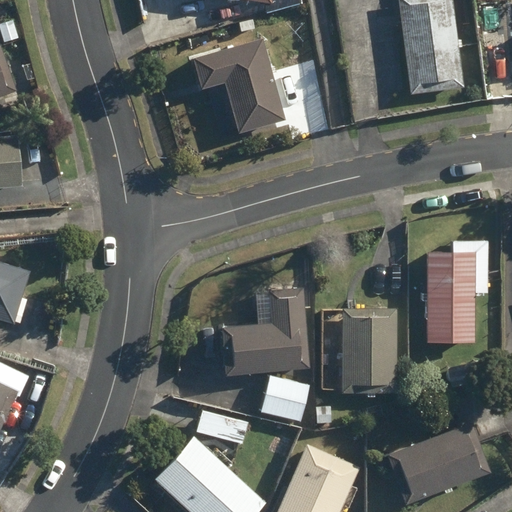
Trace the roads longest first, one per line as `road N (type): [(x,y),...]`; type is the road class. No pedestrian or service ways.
road 1 (residential): [(511,150),(132,234)]
road 2 (residential): [(132,234),(114,366),(84,463),(50,511)]
road 3 (residential): [(73,0),(115,129),(132,234)]
